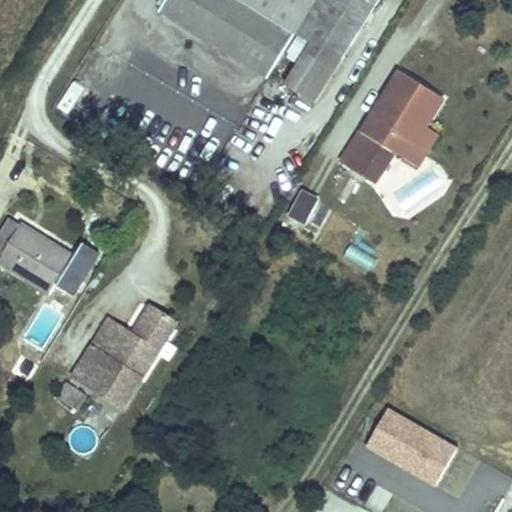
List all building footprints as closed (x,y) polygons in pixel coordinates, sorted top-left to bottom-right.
[(163,0),(155,14),(265,80),(296,28),(247,0),(163,0)] [(247,0),(296,28),(314,39),(286,87),(317,104),(378,0),(247,0)] [(371,178),(385,155),(393,142),(400,144),(410,130),(417,133),(439,96),(398,71),(343,161),(371,178)] [(393,142),(385,155),(398,163),(417,133),(410,130),(400,144),(393,142)] [(303,215),(314,194),(297,185),(286,205),(303,215)] [(68,250),(17,218),(0,245),(0,255),(47,284),(68,250)] [(343,258),(371,270),(377,256),(349,244),(343,258)] [(120,327),(137,300),(133,298),(116,324),(120,327)] [(106,405),(162,317),(137,300),(120,327),(116,324),(96,312),(75,344),(92,355),(73,383),(106,405)] [(73,383),(92,355),(75,344),(57,373),(73,383)] [(429,484),(451,446),(382,406),(360,444),(429,484)]
